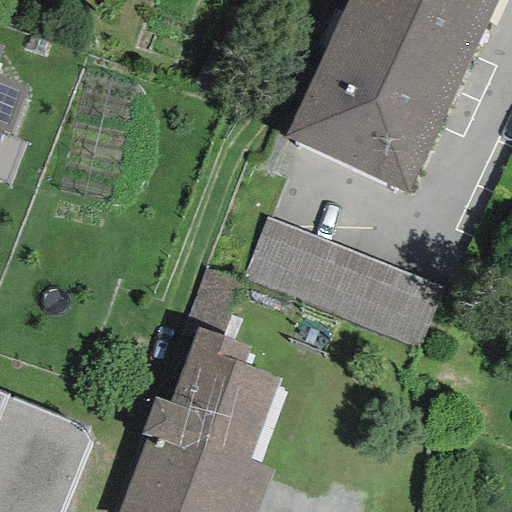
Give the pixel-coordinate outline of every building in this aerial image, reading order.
[(408,193),(496,0),(347,0),(284,137),(408,193)] [(0,133),(1,131),(7,133),(25,89),(0,79),(0,133)] [(419,349),(444,288),(265,218),(241,279),(419,349)] [(198,328),(219,336),(240,281),(203,267),(178,335),(193,340),(198,328)] [(145,436),(116,511),(255,511),(272,469),(249,460),(279,379),(241,364),(248,348),(219,336),(198,328),(193,340),(168,402),(153,397),(140,434),(145,436)] [(0,511),(60,511),(88,440),(80,429),(5,397),(0,395),(0,511)]
